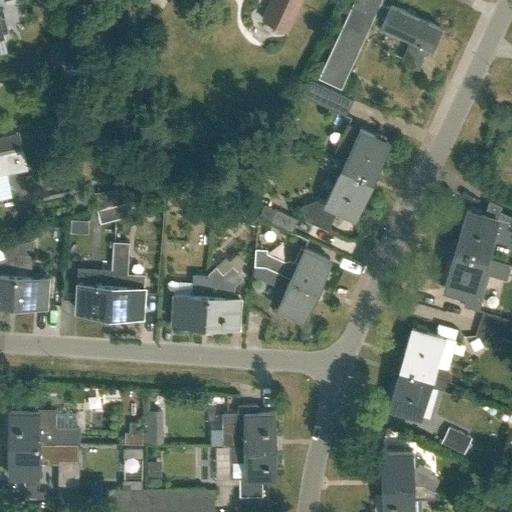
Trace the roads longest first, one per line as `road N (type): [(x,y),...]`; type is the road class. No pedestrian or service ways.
road 1 (residential): [(338,374),(491,42)]
road 2 (residential): [(338,374),(303,362),(0,342)]
road 3 (residential): [(305,511),(338,374)]
